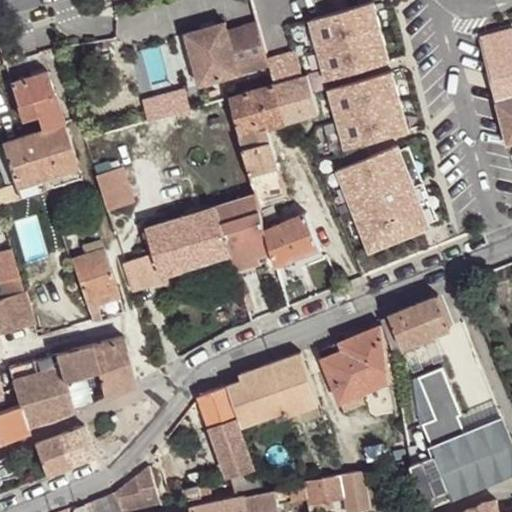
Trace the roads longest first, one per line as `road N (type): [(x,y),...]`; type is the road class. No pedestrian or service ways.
road 1 (residential): [(511,244),(187,381)]
road 2 (residential): [(69,90),(158,392)]
road 3 (unknown): [(360,306),(325,193),(304,74)]
road 4 (residential): [(187,381),(132,460),(18,511)]
road 5 (residential): [(158,392),(0,448)]
